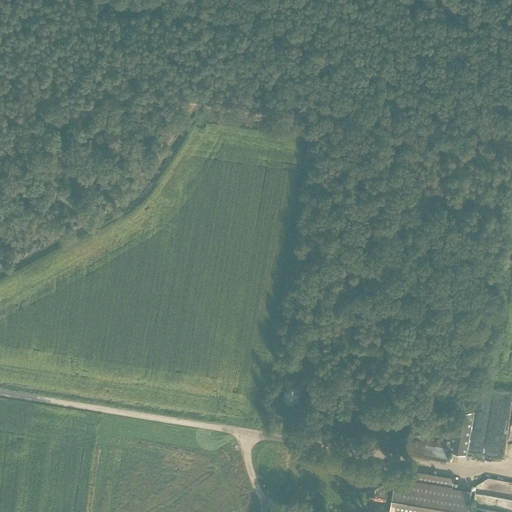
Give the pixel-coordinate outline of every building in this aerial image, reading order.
[(296,400),(299,381),(286,379),(285,384),(287,385),(285,399),(296,400)] [(475,404),(478,405),(477,415),(484,416),(487,393),(477,391),(475,404)] [(455,410),(447,451),(467,454),(475,414),(455,410)] [(419,440),(416,451),(445,458),(448,447),(419,440)] [(468,511),(471,491),(452,488),(454,478),(396,469),(393,486),(389,485),(389,480),(370,477),(367,496),(386,499),(387,497),(391,498),(389,511),(468,511)]
